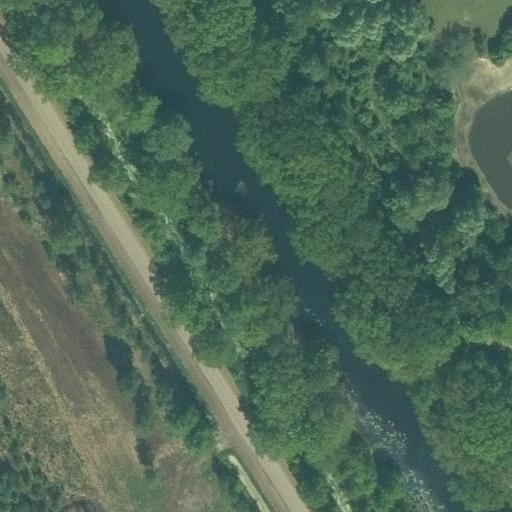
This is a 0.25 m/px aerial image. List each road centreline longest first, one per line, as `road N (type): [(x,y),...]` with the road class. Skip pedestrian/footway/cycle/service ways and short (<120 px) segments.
road 1 (unclassified): [(207,0),(511,480)]
road 2 (unclassified): [(300,511),(0,38)]
